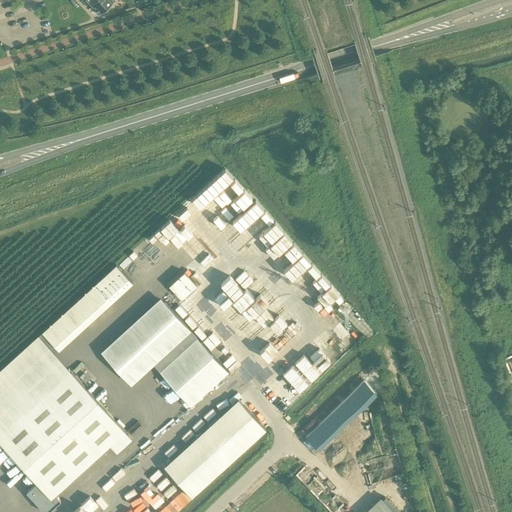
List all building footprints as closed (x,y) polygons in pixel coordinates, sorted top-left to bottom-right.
[(113,0),(98,0),(92,6),(99,14),(99,15),(105,10),(106,11),(111,7),(110,5),(115,0),(114,0),(113,0)] [(237,194),(239,196),(242,194),(247,199),(251,195),(243,187),(237,194)] [(199,192),(191,199),(205,215),(213,208),(199,192)] [(229,239),(237,249),(259,231),(268,242),(275,237),(279,242),(280,241),(277,238),(285,232),(266,209),(229,239)] [(146,288),(163,274),(158,268),(166,261),(154,247),(155,246),(148,238),(122,259),(146,288)] [(124,431),(70,371),(50,349),(54,346),(58,350),(132,283),(116,265),(0,370),(0,443),(36,483),(26,492),(44,511),(47,511),(60,500),(54,494),(124,431)] [(249,268),(231,285),(239,294),(257,277),(249,268)] [(181,300),(197,286),(184,272),(168,286),(181,300)] [(261,310),(266,305),(261,300),(246,313),(254,321),(263,312),(261,310)] [(181,316),(191,311),(186,301),(176,306),(181,316)] [(190,405),(227,372),(164,302),(105,356),(126,380),(149,360),(190,405)] [(271,329),(255,343),(268,358),(288,341),(285,337),(298,326),(287,314),(288,313),(280,303),(262,319),(271,329)] [(329,327),(345,345),(354,337),(338,319),(329,327)] [(310,364),(302,371),(310,380),(318,372),(310,364)] [(294,369),(285,377),(298,391),(306,383),(294,369)] [(83,373),(79,377),(85,384),(89,380),(83,373)] [(375,393),(364,380),(306,435),(318,447),(375,393)] [(277,387),(284,400),(293,395),(286,382),(277,387)] [(164,466),(191,496),(266,429),(239,398),(164,466)] [(154,511),(164,511),(167,510),(145,485),(137,492),(154,511)] [(393,511),(381,498),(366,511),(393,511)]
